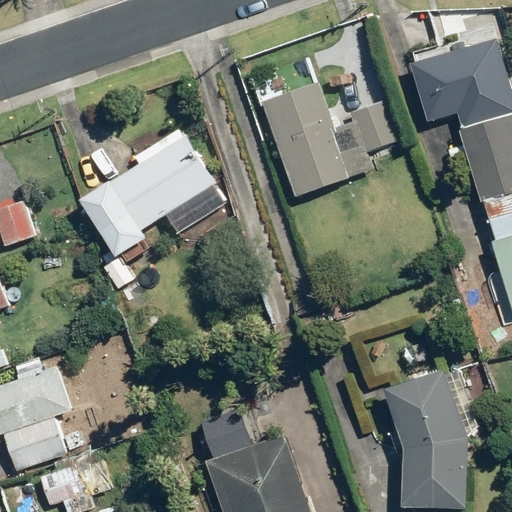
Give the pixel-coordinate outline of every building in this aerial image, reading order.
[(437,121),(465,114),(511,281),(511,67),(501,28),(418,52),(437,121)] [(396,171),(415,164),(392,98),(356,110),(360,122),(342,128),(326,81),(317,84),(311,67),(277,79),(282,93),(270,98),(305,197),(395,166),(396,171)] [(152,254),(142,237),(174,217),(185,234),(235,203),(193,135),(91,199),(123,249),(110,257),(124,280),(141,269),(137,264),(152,254)] [(42,236),(29,198),(0,208),(0,214),(11,247),(42,236)] [(3,267),(0,267),(0,311),(16,306),(3,267)] [(25,380),(0,387),(0,435),(0,437),(12,433),(23,469),(89,448),(84,431),(68,436),(62,417),(79,412),(65,367),(49,372),(48,367),(23,374),(25,380)] [(455,369),(395,388),(413,447),(411,506),(473,508),(476,438),(455,369)] [(317,511),(290,435),(215,461),(232,511),(317,511)] [(117,487),(102,447),(59,463),(61,470),(44,476),(56,507),(70,502),(73,511),(88,511),(100,507),(95,495),(117,487)]
